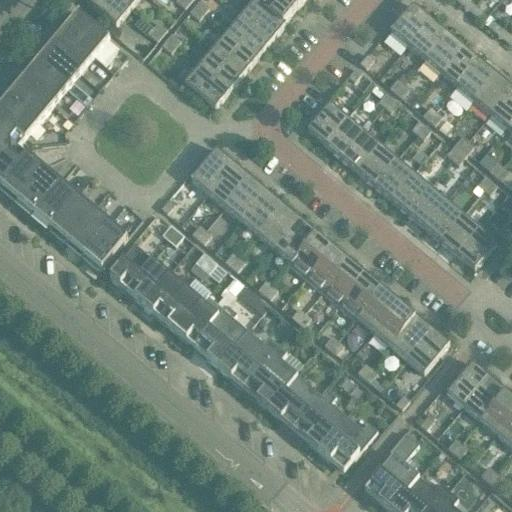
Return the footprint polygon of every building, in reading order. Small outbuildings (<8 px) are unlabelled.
[(131,14),(113,0),(90,0),(86,6),(116,31),(131,14)] [(142,0),(113,0),(131,14),(142,0)] [(190,8),(180,0),(176,6),(185,14),(190,8)] [(297,12),(282,0),(255,0),(252,4),(254,6),(255,5),(283,29),(284,28),(297,12)] [(307,0),(282,0),(297,12),(307,0)] [(468,7),(468,3),(463,0),(458,0),(455,4),(464,11),(468,7)] [(255,5),(254,6),(241,22),(271,47),(286,30),(284,28),(283,29),(255,5)] [(209,13),(200,6),(195,12),(204,19),(209,13)] [(408,51),(430,25),(413,10),(390,36),(408,51)] [(483,17),(477,11),(472,11),(469,15),(478,23),(483,17)] [(199,25),(204,19),(195,12),(190,18),(199,25)] [(109,45),(78,19),(69,30),(63,36),(95,62),(109,45)] [(271,47),(241,22),(227,39),(257,64),(271,47)] [(424,65),(446,38),(430,25),(408,51),(424,65)] [(501,35),(501,31),(494,25),(489,31),(498,39),(501,35)] [(168,35),(158,27),(153,33),(163,41),(168,35)] [(163,41),(153,33),(148,39),(158,47),(163,41)] [(95,62),(63,36),(55,47),(50,53),(81,79),(95,62)] [(441,79),(463,52),(446,38),(424,65),(441,79)] [(181,46),(172,39),(167,45),(176,52),(181,46)] [(257,64),(227,39),(213,55),(244,80),(257,64)] [(511,50),(511,40),(510,39),(506,39),(502,43),(511,51),(511,50)] [(176,52),(167,45),(162,51),(172,58),(176,52)] [(457,92),(480,66),(463,52),(441,79),(457,92)] [(81,79),(50,53),(36,69),(67,95),(81,79)] [(244,80),(213,55),(199,72),(230,97),(244,80)] [(366,74),(374,64),(368,59),(360,69),(366,74)] [(474,106),(496,79),(480,66),(457,92),(474,106)] [(67,95),(36,69),(27,80),(22,86),(53,112),(67,95)] [(230,97),(199,72),(185,89),(215,114),(230,97)] [(354,88),(362,78),(356,73),(348,82),(354,88)] [(490,120),(511,94),(511,92),(496,79),(474,106),(490,120)] [(396,99),(403,89),(398,84),(390,94),(396,99)] [(53,112),(22,86),(13,97),(9,101),(8,102),(39,129),(53,112)] [(402,104),(409,94),(403,89),(396,99),(402,104)] [(507,134),(511,127),(511,94),(490,120),(507,134)] [(385,112),(392,103),(386,98),(379,108),(385,112)] [(39,129),(8,102),(0,112),(0,123),(26,145),(39,129)] [(391,117),(398,108),(392,103),(385,112),(391,117)] [(325,150),(347,123),(330,109),(307,135),(325,150)] [(429,126),(437,117),(431,112),(423,121),(429,126)] [(435,131),(442,122),(437,117),(429,126),(435,131)] [(26,145),(0,123),(0,154),(19,153),(26,145)] [(341,164),(363,137),(347,123),(325,150),(341,164)] [(418,140),(425,131),(419,126),(412,135),(418,140)] [(424,145),(431,136),(425,131),(418,140),(424,145)] [(358,178),(380,151),(363,137),(341,164),(358,178)] [(460,156),(468,147),(462,142),(454,151),(460,156)] [(466,161),(474,152),(468,147),(460,156),(466,161)] [(375,192),(397,165),(380,151),(358,178),(375,192)] [(453,165),(460,156),(454,151),(447,160),(453,165)] [(0,190),(1,191),(27,160),(19,153),(0,154),(0,190)] [(208,199),(233,169),(216,155),(191,185),(208,199)] [(459,170),(466,161),(460,156),(453,165),(459,170)] [(17,205),(43,174),(27,160),(1,191),(17,205)] [(391,205),(413,179),(397,165),(375,192),(391,205)] [(495,181),(503,172),(497,167),(489,176),(495,181)] [(224,213),(250,182),(233,169),(208,199),(224,213)] [(501,186),(509,177),(503,172),(495,181),(501,186)] [(34,219),(60,188),(43,174),(17,205),(23,210),(34,219)] [(407,219),(430,192),(413,179),(391,205),(407,219)] [(484,195),(491,186),(485,181),(478,190),(484,195)] [(241,227),(267,196),(250,182),(224,213),(241,227)] [(490,200),(497,191),(491,186),(484,195),(490,200)] [(50,233),(77,202),(60,188),(34,219),(50,233)] [(424,233),(447,206),(430,192),(407,219),(424,233)] [(258,241),(283,211),(267,196),(241,227),(258,241)] [(67,247),(93,215),(77,202),(50,233),(67,247)] [(169,205),(161,214),(168,219),(175,210),(169,205)] [(440,247),(463,220),(447,206),(424,233),(440,247)] [(274,254),(299,224),(283,211),(258,241),(274,254)] [(84,261),(110,229),(93,215),(67,247),(84,261)] [(457,261),(480,234),(463,220),(440,247),(457,261)] [(291,269),(315,240),(316,241),(317,239),(299,224),(274,254),(290,268),(291,269)] [(101,275),(127,244),(110,229),(84,261),(101,275)] [(169,246),(177,236),(171,231),(163,240),(169,246)] [(198,245),(206,235),(200,231),(192,240),(198,245)] [(474,275),(497,248),(480,234),(457,261),(474,275)] [(204,249),(212,240),(206,235),(198,245),(204,249)] [(176,251),(184,242),(177,236),(169,246),(176,251)] [(306,284),(332,254),(316,241),(315,240),(291,269),(290,268),(289,270),(306,284)] [(127,296),(152,267),(134,252),(110,282),(127,296)] [(323,298),(348,268),(332,254),(306,284),(323,298)] [(202,274),(211,264),(204,258),(196,268),(202,274)] [(231,272),(239,263),(233,258),(225,267),(231,272)] [(237,277),(245,268),(239,263),(231,272),(237,277)] [(209,279),(217,269),(211,264),(202,274),(209,279)] [(144,311),(169,281),(152,267),(127,296),(144,311)] [(339,312),(364,281),(348,268),(323,298),(339,312)] [(161,325),(185,295),(169,281),(144,311),(161,325)] [(381,295),(380,295),(364,281),(339,312),(356,326),(358,324),(357,324),(381,295)] [(235,301),(243,291),(237,286),(228,295),(235,301)] [(264,300),(272,291),(266,286),(258,295),(264,300)] [(270,305),(278,296),(272,291),(264,300),(270,305)] [(374,338),(399,307),(382,293),(380,295),(381,295),(357,324),(358,324),(374,338)] [(177,338),(202,309),(185,295),(161,325),(177,338)] [(261,322),(270,312),(263,307),(255,317),(261,322)] [(391,352),(416,321),(399,307),(374,338),(391,352)] [(193,352),(218,322),(202,309),(177,338),(193,352)] [(219,373),(248,339),(232,326),(237,319),(227,311),(218,322),(193,352),(219,373)] [(297,328),(305,318),(299,313),(291,322),(297,328)] [(303,333),(311,323),(305,318),(297,328),(303,333)] [(407,365),(432,335),(416,321),(391,352),(407,365)] [(424,380),(450,349),(432,335),(407,365),(424,380)] [(243,394),(278,353),(268,345),(263,352),(248,339),(219,373),(243,394)] [(331,355),(338,346),(332,341),(325,350),(331,355)] [(336,360),(344,351),(338,346),(331,355),(336,360)] [(269,415),(298,380),(282,367),(287,361),(278,353),(243,394),(269,415)] [(464,413),(489,382),(472,368),(447,398),(464,413)] [(364,383),(371,374),(365,369),(358,378),(364,383)] [(370,388),(377,379),(371,374),(364,383),(370,388)] [(292,435),(321,400),(298,380),(269,415),(292,435)] [(480,427),(506,396),(489,382),(464,413),(480,427)] [(318,457),(347,422),(332,409),(337,402),(327,394),(321,400),(292,435),(318,457)] [(497,441),(511,423),(511,401),(506,396),(480,427),(497,441)] [(402,415),(410,406),(403,400),(396,410),(402,415)] [(426,435),(434,426),(428,421),(420,430),(426,435)] [(344,478),(378,437),(368,428),(363,435),(347,422),(318,457),(344,478)] [(511,423),(497,441),(511,453),(511,423)] [(384,511),(394,511),(419,482),(404,469),(419,451),(405,439),(389,458),(393,461),(364,495),(384,511)] [(454,458),(462,449),(456,444),(448,453),(454,458)] [(460,463),(468,454),(462,449),(454,458),(460,463)] [(487,486),(495,477),(489,472),(481,481),(487,486)] [(493,491),(501,482),(495,477),(487,486),(493,491)] [(435,511),(449,496),(440,489),(435,495),(419,482),(394,511),(435,511)] [(455,511),(453,510),(458,504),(449,496),(435,511),(455,511)]
